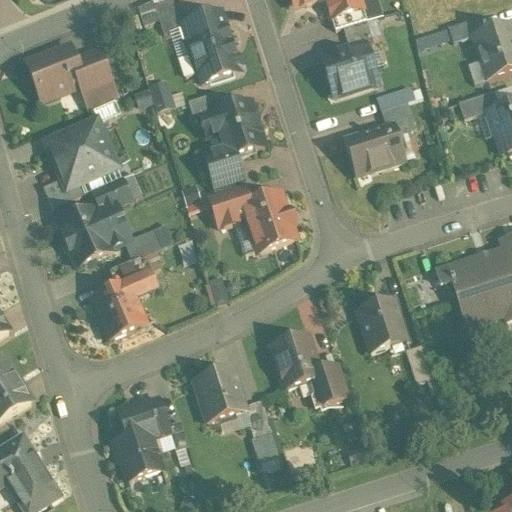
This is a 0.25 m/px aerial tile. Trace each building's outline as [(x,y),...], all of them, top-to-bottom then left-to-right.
[(291,0),(293,4),(305,10),(326,4),(336,35),(344,32),(367,25),(358,0),(291,0)] [(178,1),(155,8),(165,38),(184,32),(183,29),(186,28),(178,1)] [(186,28),(183,29),(184,32),(188,45),(194,62),(199,61),(202,69),(196,70),(202,88),(241,76),(244,70),(240,61),(236,59),(236,58),(235,58),(232,50),(233,49),(232,49),(227,33),(227,32),(226,32),(224,24),(225,24),(225,23),(224,23),(222,16),(186,28)] [(479,22),(449,33),(454,47),(474,41),(474,40),(484,36),(479,22)] [(367,25),(344,32),(351,54),(366,49),(366,50),(374,48),(367,25)] [(484,36),(474,40),(474,41),(488,85),(511,77),(511,35),(509,28),(484,36)] [(351,54),(322,63),(334,102),(378,88),(366,50),(366,49),(351,54)] [(71,50),(27,67),(42,106),(81,91),(86,89),(77,65),(71,50)] [(100,56),(77,65),(86,89),(81,91),(90,115),(119,103),(100,56)] [(218,96),(189,106),(194,121),(223,111),(218,96)] [(494,96),(459,108),(465,124),(491,116),(491,115),(499,112),(494,96)] [(251,106),(214,119),(225,154),(228,163),(235,160),(265,150),(251,106)] [(408,107),(382,116),(387,132),(394,129),(398,141),(417,135),(408,107)] [(511,107),(499,112),(491,115),(491,116),(499,140),(496,140),(502,159),(511,155),(511,107)] [(97,125),(51,146),(51,147),(49,152),(54,163),(59,165),(67,182),(71,191),(82,187),(100,178),(97,171),(114,163),(97,125)] [(387,132),(345,145),(357,182),(406,166),(398,141),(394,129),(387,132)] [(225,154),(205,160),(216,194),(243,185),(235,160),(228,163),(225,154)] [(67,182),(44,192),(54,213),(93,196),(93,195),(86,198),(82,187),(71,191),(67,182)] [(93,196),(100,211),(94,213),(97,218),(102,215),(102,216),(103,219),(116,213),(116,212),(132,205),(122,183),(93,196)] [(244,191),(210,203),(220,233),(248,224),(243,212),(250,209),(244,191)] [(250,209),(243,212),(248,224),(259,257),(297,244),(281,199),(250,209)] [(94,213),(58,230),(77,272),(114,256),(113,254),(125,249),(131,246),(124,230),(106,239),(97,219),(102,216),(102,215),(97,218),(94,213)] [(131,246),(125,249),(132,265),(134,265),(160,253),(153,236),(131,246)] [(503,254),(436,276),(441,290),(465,282),(470,299),(456,303),(466,334),(487,327),(483,315),(501,309),(507,328),(511,326),(511,239),(500,244),(503,254)] [(132,265),(109,276),(117,292),(128,287),(129,288),(141,282),(134,265),(132,265)] [(117,292),(92,303),(104,331),(105,330),(111,344),(143,330),(132,306),(157,295),(150,278),(141,282),(129,288),(128,287),(117,292)] [(394,304),(358,316),(371,358),(408,347),(394,304)] [(0,321),(0,341),(9,336),(0,321)] [(308,339),(271,351),(285,395),(322,384),(323,383),(320,376),(320,375),(308,339)] [(422,351),(406,356),(417,389),(432,383),(422,351)] [(6,367),(0,370),(0,426),(32,407),(6,367)] [(339,370),(320,376),(323,383),(322,384),(330,410),(350,403),(339,370)] [(233,373),(195,385),(209,429),(246,417),(247,417),(245,411),(233,373)] [(160,404),(119,418),(127,444),(130,452),(153,444),(170,439),(171,438),(169,430),(160,404)] [(263,405),(245,411),(247,417),(246,417),(254,443),(273,438),(263,405)] [(181,426),(169,430),(171,438),(170,439),(176,456),(189,451),(181,426)] [(41,511),(59,501),(23,443),(0,456),(0,492),(8,487),(23,511),(41,511)] [(153,444),(130,452),(127,444),(116,448),(128,487),(163,476),(153,444)]
